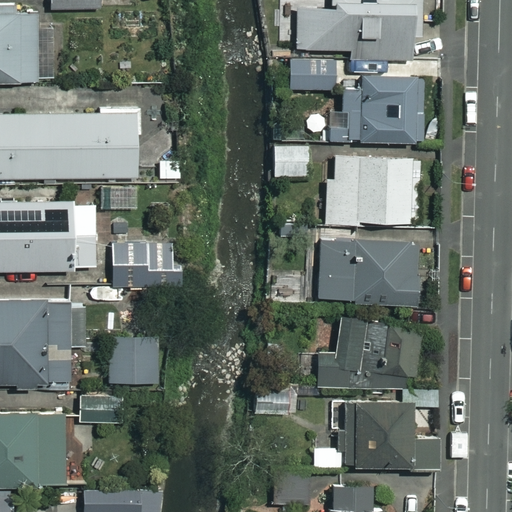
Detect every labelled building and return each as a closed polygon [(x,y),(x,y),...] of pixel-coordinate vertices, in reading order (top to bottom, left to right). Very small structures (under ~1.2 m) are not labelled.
[(100,0),(49,0),(50,10),(101,8),(100,0)] [(420,0),(330,0),(330,11),(296,11),(296,52),(351,51),(351,58),(411,58),(411,38),(420,38),(420,0)] [(36,3),(0,2),(0,83),(51,84),(51,49),(37,49),(36,3)] [(335,59),(289,60),(289,91),(336,90),(335,59)] [(421,78),(355,79),(355,93),(343,93),(344,143),(422,141),(421,78)] [(0,178),(137,178),(136,114),(0,115),(0,178)] [(311,146),(272,146),(272,177),(311,177),(311,146)] [(417,152),(333,152),(332,177),(325,177),(325,223),(417,224),(417,152)] [(94,269),(93,204),(72,204),(72,199),(0,200),(0,275),(74,274),(73,269),(94,269)] [(166,284),(165,239),(112,240),(113,285),(166,284)] [(415,241),(317,244),(318,303),(416,300),(415,241)] [(84,345),(83,308),(72,308),(72,301),(0,302),(0,386),(72,385),(71,345),(84,345)] [(318,390),(408,387),(407,371),(417,371),(415,319),(336,321),(337,356),(317,356),(318,390)] [(157,337),(108,339),(110,384),(159,383),(157,337)] [(293,390),(254,391),(255,414),(294,413),(293,390)] [(122,396),(79,397),(79,424),(123,423),(122,396)] [(345,469),(400,468),(400,474),(436,473),(435,440),(412,440),(411,404),(344,405),(345,469)] [(63,410),(0,411),(0,485),(65,484),(63,410)] [(340,448),(313,449),(313,469),(340,469),(340,448)] [(307,468),(274,467),(273,504),(307,505),(307,468)] [(137,511),(137,487),(83,489),(83,511),(137,511)] [(327,511),(383,511),(383,510),(369,510),(369,488),(328,488),(327,511)] [(0,511),(12,511),(12,495),(0,495),(0,511)]
